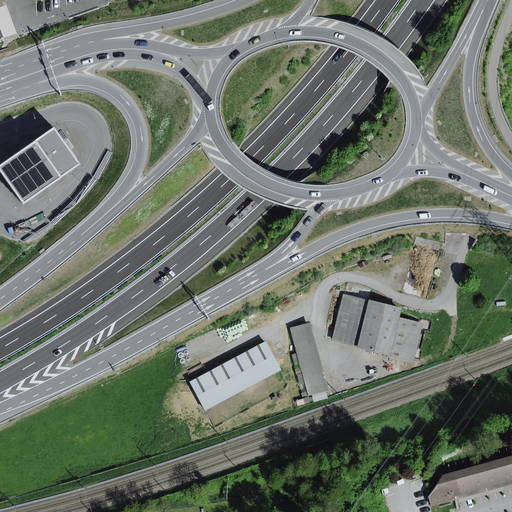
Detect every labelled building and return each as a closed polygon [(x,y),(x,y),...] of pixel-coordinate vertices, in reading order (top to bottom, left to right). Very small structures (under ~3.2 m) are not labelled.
[(52,129),(0,165),(0,172),(21,202),(76,164),(52,129)] [(403,309),(343,293),(331,341),(413,362),(423,324),(401,318),(403,309)] [(503,298),(495,299),(496,307),(507,306),(506,302),(504,302),(503,298)] [(310,322),(291,327),(310,396),(329,391),(310,322)] [(264,340),(189,381),(204,409),(280,369),(264,340)] [(455,497),(511,481),(511,457),(444,476),(429,497),(432,508),(456,501),(455,497)] [(511,481),(455,497),(456,501),(457,504),(511,488),(511,481)] [(204,488),(194,487),(193,499),(204,500),(204,488)]
